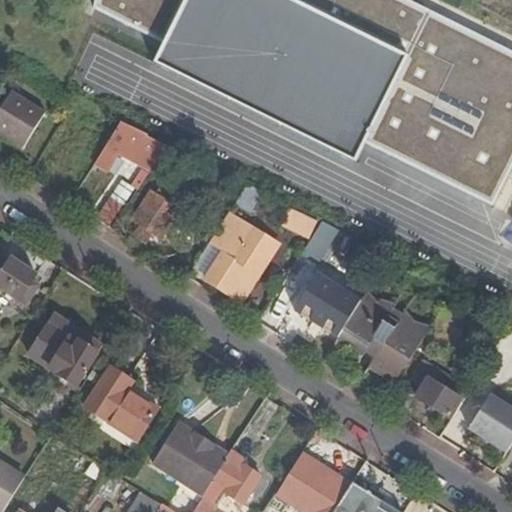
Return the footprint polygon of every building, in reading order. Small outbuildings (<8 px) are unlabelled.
[(98,0),(97,10),(168,46),(158,65),(355,164),(364,146),(491,206),(511,162),(511,54),(401,0),(98,0)] [(40,110),(5,89),(0,96),(0,136),(15,146),(40,110)] [(115,121),(67,97),(20,174),(37,185),(75,126),(102,140),(111,127),(114,122),(115,121)] [(114,122),(111,127),(139,141),(143,136),(114,122)] [(99,170),(113,149),(145,166),(159,144),(143,136),(139,141),(111,127),(102,140),(87,163),(99,170)] [(174,151),(159,144),(145,166),(159,175),(174,151)] [(126,191),(113,183),(101,201),(114,209),(126,191)] [(153,196),(145,191),(126,218),(135,224),(131,232),(141,239),(146,231),(154,236),(179,196),(160,184),(153,196)] [(279,216),(292,222),(290,226),(302,233),(310,220),(284,207),(279,216)] [(233,300),(270,244),(231,218),(221,232),(224,233),(214,248),(217,250),(199,277),(233,300)] [(16,243),(4,235),(0,240),(0,290),(18,302),(31,283),(25,279),(28,273),(6,258),(16,243)] [(289,309),(325,331),(347,294),(312,272),(289,309)] [(286,298),(271,288),(251,320),(266,329),(286,298)] [(368,300),(361,288),(331,335),(347,338),(355,349),(357,350),(362,343),(372,350),(367,357),(391,372),(420,327),(408,324),(395,310),(390,318),(382,312),(386,305),(368,300)] [(395,310),(386,305),(382,312),(390,318),(395,310)] [(20,353),(69,385),(95,345),(76,332),(65,349),(57,344),(63,336),(61,335),(67,326),(46,313),(20,353)] [(372,350),(362,343),(357,350),(367,357),(372,350)] [(367,357),(365,361),(388,376),(391,372),(367,357)] [(442,414),(460,386),(419,358),(400,387),(442,414)] [(124,378),(104,365),(78,404),(130,438),(150,407),(119,386),(124,378)] [(511,434),(511,408),(486,392),(463,428),(501,452),(510,437),(511,434)] [(195,495),(218,459),(203,449),(206,445),(170,422),(144,462),(195,495)] [(28,511),(16,504),(10,511),(70,511),(100,467),(45,431),(45,432),(33,450),(77,477),(55,511),(53,511),(51,510),(49,511),(28,511)] [(203,449),(218,459),(220,455),(221,454),(206,445),(203,449)] [(223,457),(220,455),(218,459),(195,495),(183,511),(201,511),(215,490),(235,502),(251,477),(253,475),(232,462),(229,467),(220,461),(223,457)] [(0,467),(0,502),(16,478),(0,467)] [(353,476),(333,506),(331,505),(326,511),(353,511),(370,487),(353,476)] [(259,482),(251,477),(235,502),(243,507),(259,482)] [(130,486),(114,511),(115,511),(148,511),(155,502),(130,486)] [(155,502),(148,511),(171,511),(156,502),(155,502)]
